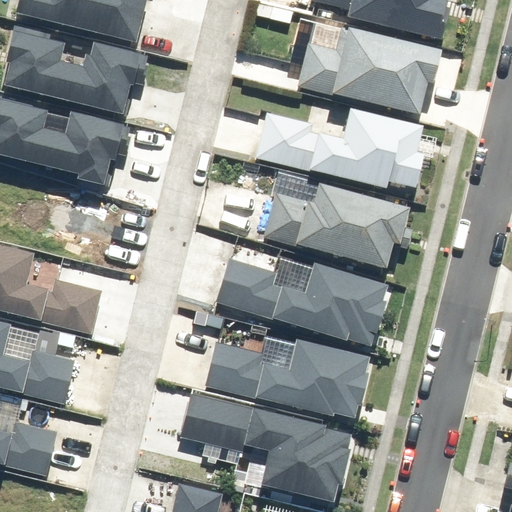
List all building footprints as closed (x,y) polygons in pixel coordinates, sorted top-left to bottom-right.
[(9,0),(5,21),(125,50),(136,0),(9,0)] [(339,13),(336,25),(430,48),(434,34),(428,33),(436,2),(431,1),(431,0),(306,0),(305,5),(339,13)] [(0,94),(112,122),(119,93),(121,93),(129,63),(82,51),(79,64),(75,63),(72,75),(48,69),(52,52),(41,50),(44,40),(8,31),(5,41),(1,40),(0,45),(0,94)] [(322,98),(321,102),(407,123),(415,91),(422,92),(430,59),(430,58),(345,38),(345,35),(336,33),(330,55),(302,48),(292,91),(322,98)] [(0,164),(68,182),(66,187),(93,193),(99,167),(104,168),(112,135),(59,121),(54,142),(31,137),(36,120),(25,117),(27,110),(0,103),(0,164)] [(300,174),(299,178),(375,197),(377,190),(404,197),(412,162),(406,161),(412,135),(338,118),(331,147),(315,143),(316,140),(306,137),(308,129),(261,118),(251,162),(300,174)] [(285,250),(285,252),(375,277),(382,251),(388,253),(398,217),(308,192),(303,206),(270,197),(258,242),(285,250)] [(0,321),(29,329),(30,325),(86,339),(97,297),(49,285),(46,297),(38,295),(38,298),(15,293),(23,264),(0,257),(0,321)] [(262,322),(261,326),(335,348),(336,347),(361,354),(374,311),(371,310),(375,294),(302,272),(295,298),(268,290),(272,278),(224,264),(211,307),(262,322)] [(245,401),(244,405),(322,425),(323,421),(343,426),(347,414),(349,414),(358,382),(354,381),(357,366),(286,348),(278,379),(255,373),(259,359),(211,347),(200,390),(245,401)] [(0,398),(12,401),(13,397),(59,409),(69,365),(28,355),(24,372),(0,366),(0,398)] [(336,458),(340,442),(313,436),(314,434),(248,419),(249,414),(185,399),(175,442),(245,458),(245,456),(258,459),(250,492),(322,509),(326,492),(332,493),(340,459),(336,458)] [(0,470),(40,480),(51,436),(10,426),(6,443),(0,441),(0,470)] [(511,511),(511,448),(506,472),(498,470),(492,494),(505,497),(501,511),(511,511)] [(213,511),(216,500),(173,489),(167,511),(213,511)]
